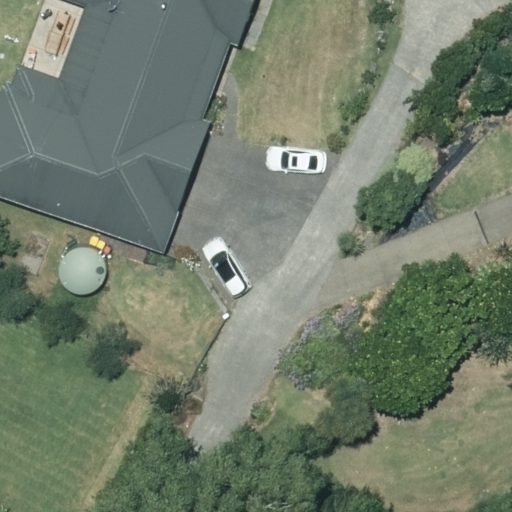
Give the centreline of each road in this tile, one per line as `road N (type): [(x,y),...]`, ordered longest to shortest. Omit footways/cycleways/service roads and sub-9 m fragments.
road 1 (residential): [(275,297),(391,73),(462,0)]
road 2 (residential): [(275,297),(511,215)]
road 3 (residential): [(153,511),(275,297)]
